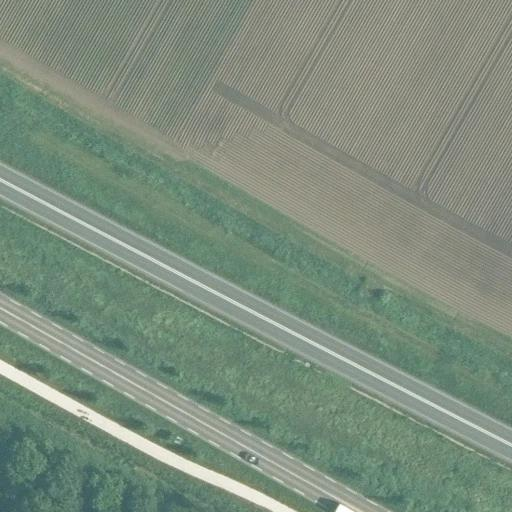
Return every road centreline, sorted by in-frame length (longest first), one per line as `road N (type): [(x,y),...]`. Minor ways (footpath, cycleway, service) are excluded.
road 1 (trunk): [(511,444),(0,180)]
road 2 (secondary): [(358,511),(0,309)]
